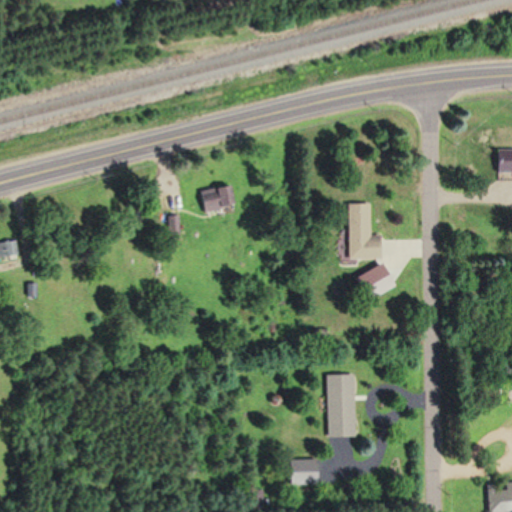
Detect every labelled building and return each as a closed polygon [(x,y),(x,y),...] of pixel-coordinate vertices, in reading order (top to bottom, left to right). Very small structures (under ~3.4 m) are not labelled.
[(511,159),(494,159),(494,172),(511,171),(511,159)] [(203,215),(234,204),(227,184),(207,191),(209,197),(198,201),(203,215)] [(367,236),(367,203),(345,203),(345,259),(377,259),(377,236),(367,236)] [(17,241),(0,240),(0,255),(17,256),(17,241)] [(361,302),(390,288),(379,264),(350,278),(361,302)] [(324,374),(324,437),(352,437),(351,374),(324,374)] [(503,488),(485,489),(486,511),(511,511),(511,482),(503,482),(503,488)]
